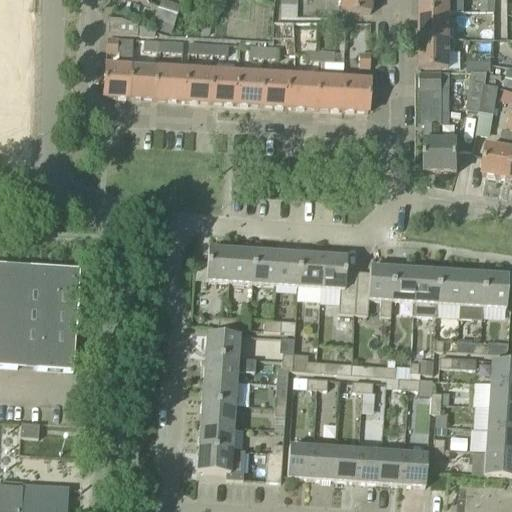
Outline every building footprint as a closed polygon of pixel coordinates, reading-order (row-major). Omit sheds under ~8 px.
[(370,16),(369,0),(340,0),(340,16),(370,16)] [(419,0),(419,16),(464,16),(464,0),(419,0)] [(419,16),(419,44),(449,44),(464,44),(464,32),(464,16),(419,16)] [(106,37),(136,39),(153,40),(154,35),(137,27),(120,21),(107,21),(106,37)] [(293,42),(292,26),(273,26),(272,41),(293,42)] [(103,100),(129,102),(130,70),(130,57),(131,43),(106,41),(105,55),(118,56),(117,69),(104,68),(103,100)] [(157,55),(157,44),(143,43),(143,54),(157,55)] [(157,44),(157,55),(181,56),(181,45),(157,44)] [(449,44),(419,44),(419,72),(449,72),(449,44)] [(304,64),(316,64),(317,53),(315,53),(316,46),(305,45),(304,64)] [(210,58),(211,47),(188,46),(187,57),(210,58)] [(210,58),(227,59),(228,48),(211,47),(210,58)] [(264,49),(249,49),(248,61),(263,62),(264,49)] [(264,49),(263,62),(277,63),(278,50),(264,49)] [(317,53),(316,64),(333,65),(333,54),(317,53)] [(369,57),(358,57),(358,71),(369,71),(369,57)] [(129,102),(154,103),(156,71),(130,70),(129,102)] [(183,73),(156,71),(154,103),(182,105),(183,73)] [(211,75),(183,73),(182,105),(210,106),(211,75)] [(237,76),(236,76),(211,75),(210,106),(235,108),(237,76)] [(262,78),(237,76),(235,108),(260,109),(262,78)] [(466,113),(479,115),(484,88),(486,76),(472,76),(466,113)] [(441,128),(441,77),(419,77),(419,129),(425,129),(425,144),(425,175),(457,175),(456,143),(440,143),(440,129),(441,128)] [(260,109),(261,109),(288,111),(290,79),(262,78),(260,109)] [(318,81),(290,79),(288,111),(316,113),(318,81)] [(343,82),(318,81),(316,113),(341,114),(343,82)] [(369,84),(343,82),(341,114),(367,116),(369,84)] [(484,88),(479,115),(493,118),(498,90),(484,88)] [(509,183),(511,166),(511,120),(510,121),(508,135),(503,134),(500,151),(487,149),(482,179),(509,183)] [(207,251),(205,284),(229,286),(231,253),(207,251)] [(231,253),(229,286),(251,287),(253,255),(231,253)] [(251,287),(274,289),(276,256),(253,255),(251,287)] [(297,290),(299,258),(276,256),(274,289),(297,290)] [(297,290),(320,292),(322,259),(299,258),(297,290)] [(354,317),(357,275),(345,274),(346,261),(322,259),(320,292),(339,293),(338,316),(354,317)] [(0,369),(72,375),(75,339),(78,294),(77,294),(79,273),(0,267),(0,369)] [(390,304),(390,305),(392,272),(369,270),(369,276),(357,275),(354,317),(366,317),(367,303),(380,304),(380,319),(389,320),(390,304)] [(390,305),(413,306),(415,273),(392,272),(390,305)] [(436,307),(438,275),(415,273),(413,306),(413,319),(435,320),(436,307)] [(436,307),(459,309),(461,276),(438,275),(436,307)] [(481,310),(483,278),(461,276),(459,309),(458,322),(481,323),(481,310)] [(507,279),(483,278),(481,310),(505,312),(507,279)] [(217,331),(226,332),(226,321),(218,321),(217,331)] [(226,332),(234,332),(234,322),(226,321),(226,332)] [(263,324),(263,334),(271,335),(272,324),(263,324)] [(271,335),(294,336),(294,326),(272,324),(271,335)] [(238,339),(206,337),(204,361),(237,363),(238,339)] [(434,344),(433,354),(442,355),(442,344),(434,344)] [(479,357),(479,347),(471,346),(470,357),(479,357)] [(507,347),(487,346),(487,347),(479,347),(479,357),(503,359),(507,354),(507,347)] [(293,358),(282,357),(282,366),(292,366),(293,358)] [(292,374),(314,376),(315,366),(306,365),(307,359),(293,358),(292,366),(292,374)] [(204,361),(202,383),(235,385),(236,375),(254,375),(254,364),(237,363),(204,361)] [(439,362),(439,371),(456,372),(474,373),(474,364),(456,363),(439,362)] [(432,378),(433,364),(418,364),(418,367),(409,367),(409,377),(432,378)] [(511,365),(491,365),(489,387),(511,388),(511,365)] [(287,374),(292,374),(292,366),(282,366),(281,373),(276,373),(276,388),(286,389),(287,374)] [(314,376),(323,376),(324,366),(315,366),(314,376)] [(366,369),(351,368),(350,378),(366,380),(366,369)] [(377,380),(384,381),(386,381),(386,371),(378,371),(377,380)] [(386,371),(386,381),(394,382),(395,371),(386,371)] [(397,392),(407,393),(408,383),(398,382),(397,392)] [(234,408),(235,385),(202,383),(201,406),(234,408)] [(306,392),(316,392),(316,383),(306,383),(306,392)] [(316,383),(316,392),(326,393),(326,384),(316,383)] [(418,383),(408,383),(407,393),(417,393),(418,383)] [(362,386),(352,386),(351,396),(361,396),(362,386)] [(362,386),(361,396),(371,397),(372,386),(362,386)] [(511,388),(489,387),(488,410),(511,412),(511,388)] [(276,388),(274,411),(284,412),(286,389),(276,388)] [(430,407),(439,407),(439,397),(430,397),(430,407)] [(201,406),(199,429),(232,431),(234,408),(201,406)] [(430,417),(435,417),(439,417),(439,407),(430,407),(430,417)] [(511,435),(511,412),(488,410),(486,434),(511,435)] [(284,412),(274,411),(274,419),(284,419),(284,412)] [(20,427),(19,441),(37,442),(38,428),(20,427)] [(198,452),(230,454),(232,431),(199,429),(198,452)] [(474,455),(485,457),(511,458),(511,435),(486,434),(475,433),(474,455)] [(433,443),(433,453),(442,453),(443,443),(433,443)] [(282,457),(282,449),(272,448),(271,456),(282,457)] [(311,451),(289,449),(288,449),(286,481),(309,483),(311,451)] [(332,484),(334,452),(311,451),(309,483),(332,484)] [(225,483),(242,484),(243,455),(235,455),(235,454),(230,454),(198,452),(196,475),(225,477),(225,483)] [(332,484),(355,486),(357,454),(334,452),(332,484)] [(442,463),(442,453),(433,453),(432,462),(442,463)] [(378,487),(380,455),(357,454),(355,486),(378,487)] [(378,487),(401,489),(403,457),(380,455),(378,487)] [(282,457),(271,456),(271,457),(267,457),(265,485),(280,486),(282,457)] [(424,491),(426,459),(403,457),(401,489),(424,491)] [(511,458),(485,457),(483,480),(511,481),(511,458)] [(0,511),(64,511),(66,494),(61,494),(21,491),(22,486),(2,485),(2,490),(0,490),(0,511)]
